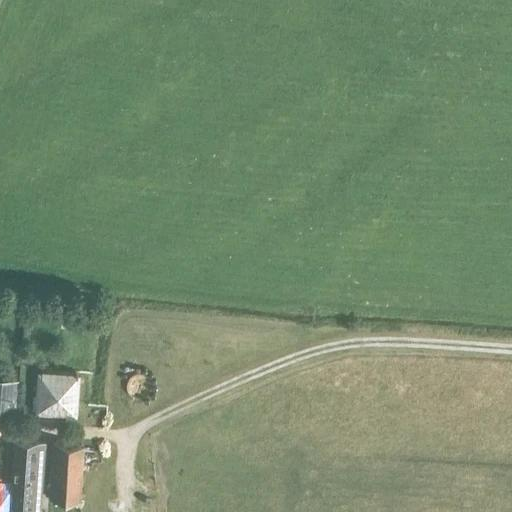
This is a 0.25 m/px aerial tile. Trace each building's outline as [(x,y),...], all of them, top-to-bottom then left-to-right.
[(79,410),(80,367),(38,365),(36,408),(79,410)] [(0,407),(6,408),(9,372),(0,371),(0,407)] [(13,439),(8,511),(38,511),(44,441),(13,439)] [(81,499),(83,445),(53,442),(49,497),(81,499)] [(0,511),(8,511),(10,482),(0,480),(0,511)]
